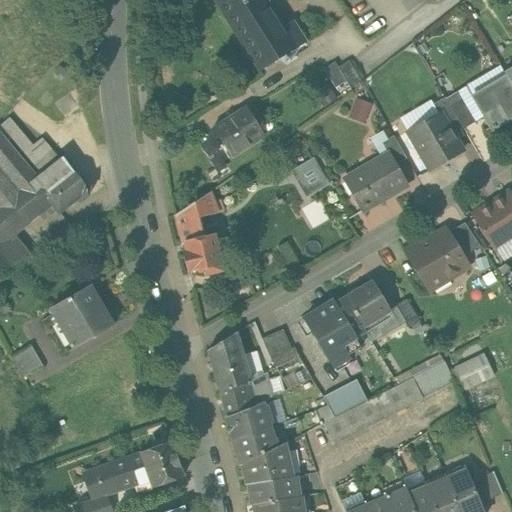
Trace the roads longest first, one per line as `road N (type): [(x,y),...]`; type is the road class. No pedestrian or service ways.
road 1 (residential): [(174,352),(511,155)]
road 2 (residential): [(174,352),(118,108),(115,0)]
road 3 (residential): [(210,511),(174,352)]
